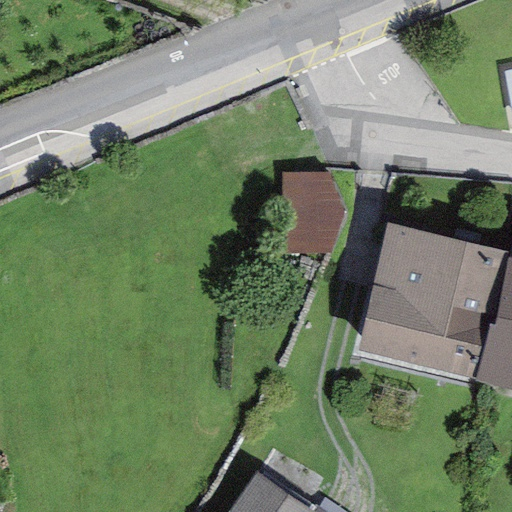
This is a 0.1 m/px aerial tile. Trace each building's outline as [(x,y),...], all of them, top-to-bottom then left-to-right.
[(511,71),(503,73),(511,118),(511,71)] [(325,171),(282,174),(279,254),(329,254),(346,211),(325,171)] [(509,252),(385,224),(356,353),(476,379),(487,326),(492,327),(507,259),(509,252)] [(511,259),(507,259),(492,327),(487,326),(476,379),(474,384),(511,392),(511,259)] [(300,511),(218,457),(181,511),(300,511)]
